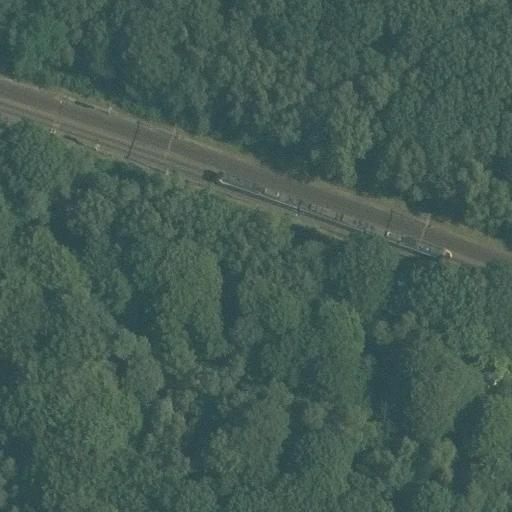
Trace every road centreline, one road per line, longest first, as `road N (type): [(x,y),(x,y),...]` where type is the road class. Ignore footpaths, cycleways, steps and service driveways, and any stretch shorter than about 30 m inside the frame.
road 1 (unclassified): [(0,306),(174,363),(511,497)]
road 2 (track): [(122,0),(511,131)]
road 3 (track): [(44,319),(70,511)]
